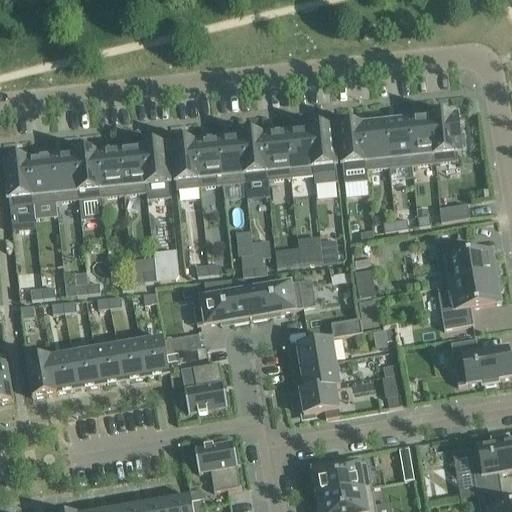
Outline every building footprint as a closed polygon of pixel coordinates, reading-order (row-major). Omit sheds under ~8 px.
[(458,165),(457,155),(461,155),(461,150),(464,150),(463,138),(459,138),(457,119),(454,119),(430,121),(435,167),(458,165)] [(407,124),(412,169),(435,167),(430,121),(429,121),(429,122),(407,124)] [(412,169),(407,124),(385,126),(389,172),(412,169)] [(362,128),(367,174),(389,172),(385,126),(363,128),(362,128)] [(367,174),(362,128),(338,131),(343,177),(344,186),(368,184),(367,174)] [(309,134),(314,180),(337,177),(332,131),(309,134)] [(309,134),(308,134),(286,136),(291,182),(314,180),(309,134)] [(263,138),(268,184),(291,182),(286,136),(264,139),(264,138),(263,138)] [(241,141),(240,141),(240,137),(230,138),(230,142),(218,143),(223,189),(246,187),(241,141)] [(246,187),(268,184),(263,138),(241,141),(246,187)] [(195,145),(200,191),(223,189),(218,143),(196,146),(196,145),(195,145)] [(172,148),(177,194),(200,191),(195,145),(172,148)] [(171,201),(166,149),(142,151),(147,197),(148,203),(171,201)] [(142,151),(141,151),(120,154),(124,199),(147,197),(142,151)] [(97,156),(102,202),(124,199),(120,154),(98,156),(97,156)] [(102,202),(97,156),(74,158),(79,204),(81,224),(104,221),(102,202)] [(52,161),(56,206),(79,204),(74,158),(73,158),(73,159),(52,161)] [(29,163),(34,209),(56,206),(52,161),(30,163),(29,163)] [(5,165),(10,211),(34,209),(29,163),(5,165)] [(467,208),(439,213),(441,227),(469,222),(467,208)] [(427,211),(418,213),(419,220),(429,218),(427,211)] [(431,229),(429,219),(417,221),(419,230),(431,229)] [(395,224),(397,234),(408,232),(407,222),(395,224)] [(395,224),(383,226),(385,236),(397,234),(395,224)] [(286,247),(296,246),(295,234),(285,235),(286,247)] [(361,237),(362,246),(374,244),(372,235),(361,237)] [(300,270),(323,267),(321,246),(320,242),(297,244),(298,254),(300,270)] [(459,243),(434,248),(441,290),(437,290),(437,291),(500,280),(499,280),(497,266),(493,267),(491,255),(462,260),(459,243)] [(337,266),(335,244),(321,246),(323,267),(337,266)] [(275,256),(277,272),(300,270),(298,254),(275,256)] [(221,278),(220,268),(208,269),(209,279),(221,278)] [(196,270),(197,280),(209,279),(208,269),(196,270)] [(267,279),(266,269),(254,270),(255,280),(267,279)] [(242,272),(243,282),(255,280),(254,270),(242,272)] [(155,275),(156,285),(168,283),(167,273),(155,275)] [(360,300),(377,298),(374,273),(356,275),(360,300)] [(155,275),(143,276),(144,286),(156,285),(155,275)] [(500,281),(500,280),(437,291),(444,334),(473,329),(471,312),(500,307),(498,296),(502,295),(500,281)] [(133,283),(121,284),(122,294),(134,293),(133,283)] [(246,295),(251,325),(252,325),(252,324),(269,321),(269,318),(304,312),(299,285),(246,295)] [(101,296),(100,287),(88,288),(89,298),(101,296)] [(88,288),(76,289),(77,299),(89,298),(88,288)] [(55,301),(54,291),(42,293),(43,302),(55,301)] [(42,293),(31,294),(32,304),(43,302),(42,293)] [(232,324),(233,327),(250,324),(251,325),(246,295),(193,304),(197,330),(232,324)] [(155,297),(143,298),(144,308),(156,307),(155,297)] [(121,301),(109,302),(110,312),(122,311),(121,301)] [(109,302),(97,303),(98,313),(110,312),(109,302)] [(377,303),(364,305),(367,329),(380,328),(377,303)] [(64,307),(65,317),(77,315),(76,305),(64,307)] [(52,308),(53,318),(65,317),(64,307),(52,308)] [(21,312),(22,322),(34,321),(33,311),(21,312)] [(331,327),(334,342),(363,337),(360,322),(331,327)] [(385,333),(387,345),(397,343),(395,332),(385,333)] [(164,343),(167,358),(179,356),(186,355),(184,340),(164,343)] [(163,342),(140,346),(146,381),(169,377),(166,358),(164,344),(163,342)] [(297,348),(301,372),(336,366),(332,342),(297,348)] [(476,343),(451,347),(454,363),(458,390),(468,388),(483,386),(484,390),(498,387),(497,383),(511,380),(511,364),(510,364),(508,352),(478,357),(476,343)] [(146,381),(140,346),(117,349),(123,384),(146,381)] [(117,349),(95,353),(101,388),(123,384),(117,349)] [(101,388),(95,353),(73,357),(79,392),(101,388)] [(167,358),(168,366),(180,364),(179,356),(167,358)] [(51,361),(51,360),(50,360),(56,397),(57,397),(57,396),(79,392),(73,357),(51,361)] [(50,360),(26,364),(32,401),(56,397),(50,360)] [(228,411),(224,387),(223,387),(219,366),(193,371),(196,391),(184,393),(189,418),(228,411)] [(300,395),(340,388),(336,366),(301,372),(304,393),(300,394),(300,395)] [(7,367),(0,368),(0,406),(13,404),(7,367)] [(385,381),(396,379),(395,369),(383,371),(385,381)] [(340,420),(335,391),(340,390),(340,388),(300,395),(304,419),(325,415),(326,423),(340,420)] [(399,399),(387,401),(389,411),(401,409),(399,399)] [(477,499),(502,495),(499,477),(511,475),(511,445),(508,446),(508,442),(493,445),(494,449),(469,453),(477,499)] [(238,470),(234,446),(195,453),(199,477),(211,475),(214,496),(241,491),(237,471),(238,470)] [(313,500),(372,490),(368,464),(343,469),(342,465),(328,468),(328,471),(314,474),(315,485),(312,486),(314,499),(313,500)] [(414,483),(412,471),(402,473),(404,485),(414,483)] [(376,511),(372,490),(313,500),(313,501),(314,501),(316,511),(376,511)] [(479,511),(511,511),(511,510),(505,511),(502,495),(477,499),(479,511)] [(167,503),(168,511),(192,511),(190,499),(167,503)] [(194,511),(205,510),(203,502),(192,504),(192,511),(194,511)] [(168,511),(167,503),(144,507),(145,511),(168,511)]
